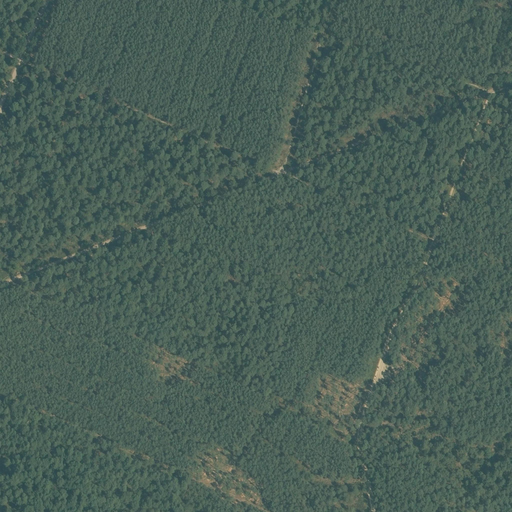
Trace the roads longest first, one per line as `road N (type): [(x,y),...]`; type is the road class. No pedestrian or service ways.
road 1 (track): [(373,511),(360,442),(387,349),(450,207),(490,90)]
road 2 (track): [(0,51),(279,173)]
road 3 (track): [(0,284),(279,173)]
road 4 (track): [(279,173),(490,90)]
road 5 (track): [(321,37),(490,90)]
road 6 (track): [(279,173),(321,37)]
road 7 (track): [(203,0),(321,37)]
